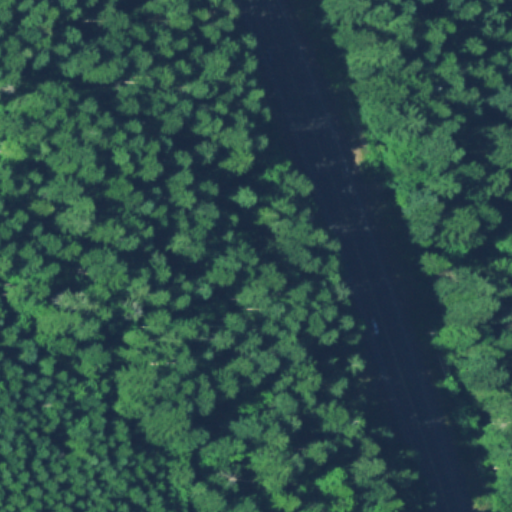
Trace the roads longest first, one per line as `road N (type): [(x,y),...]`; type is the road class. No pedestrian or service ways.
road 1 (trunk): [(378,312),(257,0)]
road 2 (trunk): [(447,511),(378,312)]
